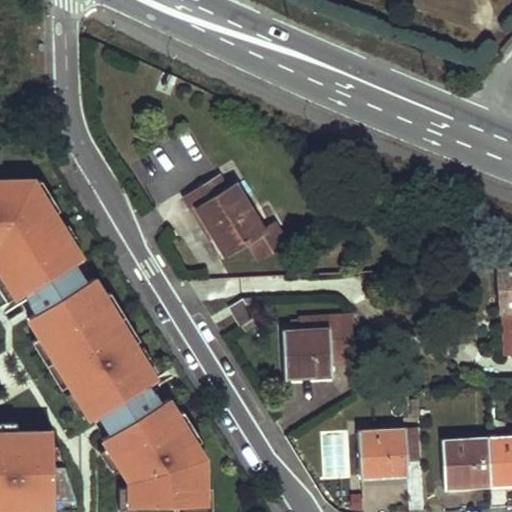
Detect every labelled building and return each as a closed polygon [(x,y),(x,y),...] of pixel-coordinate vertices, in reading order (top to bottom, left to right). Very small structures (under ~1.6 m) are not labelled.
[(202,211),(232,256),(252,243),(264,262),(292,244),(280,224),(268,232),(238,185),(230,189),(223,178),(189,199),(197,213),(202,211)] [(33,181),(0,181),(0,269),(131,483),(131,508),(208,507),(208,461),(33,181)] [(511,266),(497,267),(499,314),(505,314),(507,354),(511,354),(511,266)] [(243,328),(258,319),(245,298),(231,308),(243,328)] [(286,373),(333,368),(333,361),(356,360),(354,312),(330,314),(330,326),(303,327),(285,328),(286,373)] [(330,314),(302,315),(303,327),(330,326),(330,314)] [(360,474),(407,470),(407,460),(418,459),(416,428),(405,429),(405,424),(358,427),(360,474)] [(0,509),(79,508),(66,466),(55,466),(54,432),(0,432),(0,509)] [(489,485),(511,484),(511,433),(487,435),(489,485)] [(443,487),(489,485),(487,435),(442,438),(443,487)]
